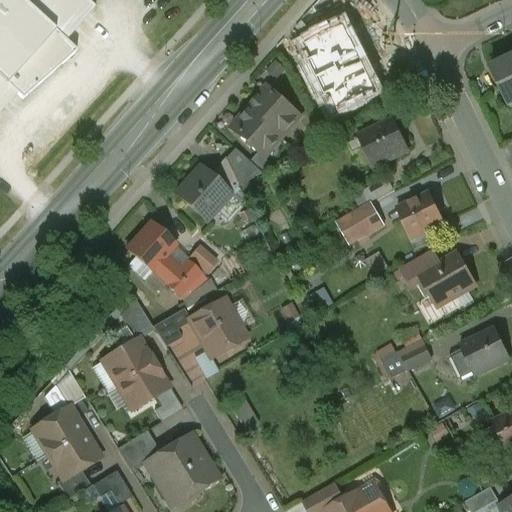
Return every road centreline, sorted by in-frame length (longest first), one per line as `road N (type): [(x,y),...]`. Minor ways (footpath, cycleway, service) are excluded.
road 1 (secondary): [(0,280),(256,0)]
road 2 (residential): [(511,213),(434,49)]
road 3 (residential): [(266,511),(194,398)]
